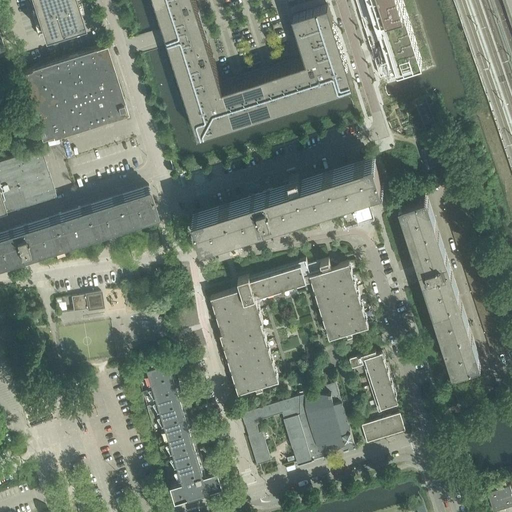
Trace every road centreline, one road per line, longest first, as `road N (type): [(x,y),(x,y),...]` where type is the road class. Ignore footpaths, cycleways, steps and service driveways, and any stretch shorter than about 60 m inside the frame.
road 1 (residential): [(174,197),(379,129)]
road 2 (residential): [(373,250),(427,433),(422,448)]
road 3 (residential): [(250,494),(422,448)]
road 4 (residential): [(24,278),(191,255)]
road 5 (residential): [(0,220),(160,169)]
road 6 (residential): [(123,49),(280,0)]
road 7 (residential): [(250,494),(209,353)]
road 8 (residential): [(341,0),(379,129)]
road 9 (residential): [(53,511),(10,388)]
road 10 (residential): [(160,169),(123,49)]
